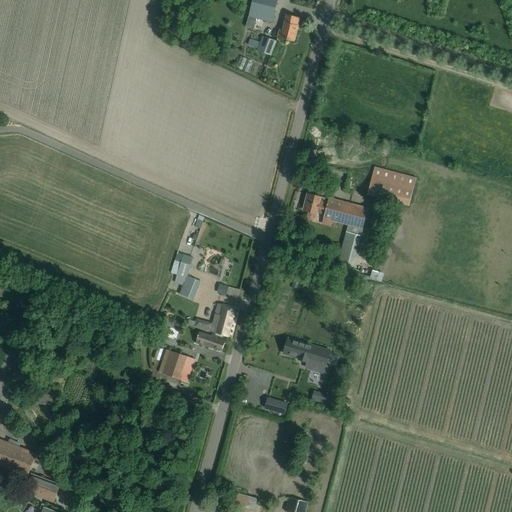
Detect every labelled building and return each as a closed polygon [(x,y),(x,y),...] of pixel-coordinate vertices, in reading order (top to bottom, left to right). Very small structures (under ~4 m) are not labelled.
[(252,0),(246,27),(253,29),(255,19),(272,23),(277,0),(252,0)] [(299,17),(291,15),(287,14),(283,30),(280,29),(277,37),(293,41),(299,17)] [(263,37),(258,50),(272,55),(277,42),(263,37)] [(368,195),(409,205),(416,177),(375,167),(368,195)] [(309,219),(313,220),(315,217),(317,211),(324,213),(323,217),(363,228),(368,209),(328,198),(328,202),(320,200),(321,197),(310,194),(305,211),(308,211),(307,215),(309,219)] [(353,267),(362,235),(347,231),(338,262),(353,267)] [(180,295),(194,300),(201,282),(188,277),(195,258),(183,254),(176,279),(184,282),(180,295)] [(214,332),(228,336),(236,308),(218,303),(215,316),(218,317),(214,332)] [(194,321),(193,326),(204,330),(205,324),(194,321)] [(222,351),(225,341),(216,338),(217,336),(212,334),(211,336),(199,332),(196,342),(222,351)] [(323,373),(330,351),(288,338),(283,353),(299,358),(299,359),(307,362),(306,367),(323,373)] [(159,372),(182,380),(189,357),(167,349),(159,372)] [(248,373),(267,379),(264,387),(293,396),(300,371),(277,364),(278,363),(253,356),(248,373)] [(314,391),(312,400),(335,407),(337,398),(314,391)] [(268,397),(266,406),(285,411),(288,401),(268,397)] [(284,511),(305,511),(331,426),(310,421),(284,511)] [(30,493),(54,501),(59,486),(29,474),(36,456),(0,442),(0,466),(29,478),(24,490),(30,493)] [(254,511),(257,498),(233,492),(230,504),(254,511)]
